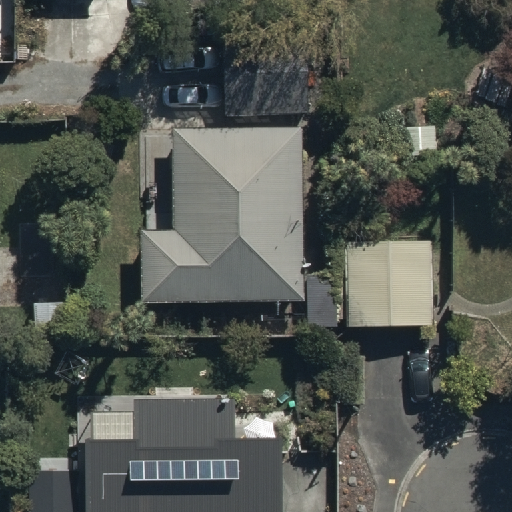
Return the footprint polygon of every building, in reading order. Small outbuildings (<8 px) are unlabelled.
[(218,32),(221,105),(303,101),(300,28),(218,32)] [(141,220),(140,286),(296,286),(297,116),(170,115),(170,221),(141,220)] [(55,208),(13,210),(14,268),(57,266),(55,208)] [(430,227),(342,229),(342,264),(304,265),(305,318),(431,316),(430,227)] [(136,418),(83,419),(84,511),(275,511),(275,414),(228,415),(228,386),(136,387),(136,418)]
